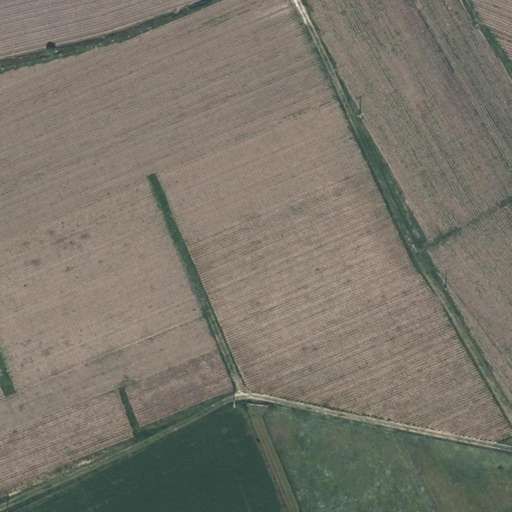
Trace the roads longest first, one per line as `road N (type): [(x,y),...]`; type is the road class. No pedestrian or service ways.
road 1 (track): [(511,448),(245,393),(0,511)]
road 2 (track): [(511,422),(406,233),(300,0)]
